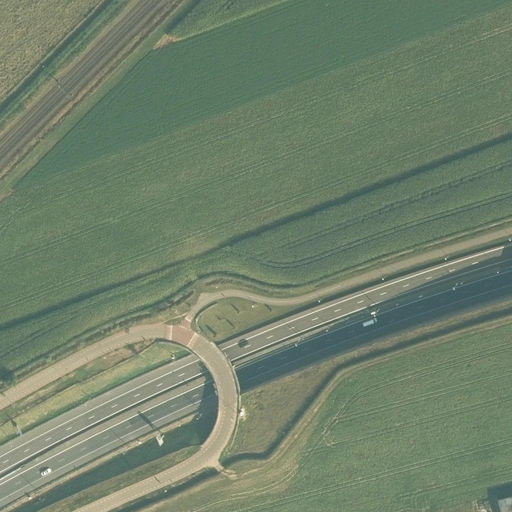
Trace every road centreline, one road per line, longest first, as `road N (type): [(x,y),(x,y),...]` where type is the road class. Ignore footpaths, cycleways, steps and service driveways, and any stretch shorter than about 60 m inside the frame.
road 1 (motorway): [(0,493),(280,361),(511,280)]
road 2 (motorway): [(511,255),(304,323),(0,465)]
road 3 (unclassified): [(90,511),(215,447),(231,394),(213,355),(177,332),(139,332),(0,404)]
road 4 (track): [(0,107),(108,0)]
